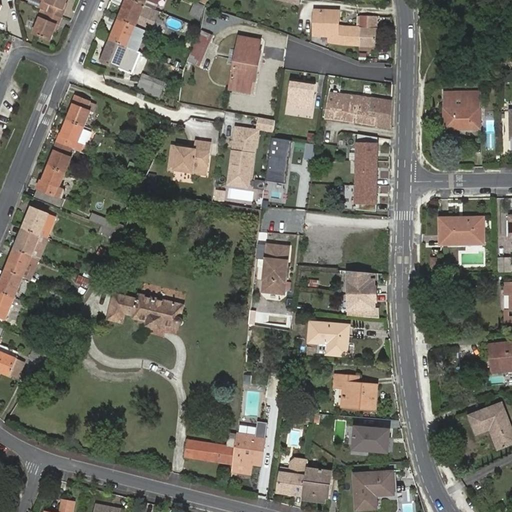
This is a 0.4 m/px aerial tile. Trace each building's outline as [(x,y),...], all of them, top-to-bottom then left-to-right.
[(67,8),(69,0),(25,0),(44,7),(51,10),(66,16),(69,9),(67,8)] [(139,27),(147,6),(131,0),(129,0),(122,20),(139,27)] [(157,10),(160,0),(131,0),(147,6),(157,10)] [(203,17),(205,5),(196,4),(194,15),(203,17)] [(62,24),(66,16),(51,10),(48,18),(44,17),(38,32),(54,38),(60,23),(62,24)] [(337,21),(339,21),(340,12),(318,11),(316,35),(329,36),(329,43),(344,46),(377,47),(378,18),(359,16),(359,26),(341,25),(337,25),(337,21)] [(131,47),(139,27),(122,20),(113,41),(131,47)] [(238,37),(229,83),(248,87),(250,80),(251,72),(254,72),(258,52),(256,51),(258,42),(238,37)] [(135,74),(144,52),(131,47),(113,41),(105,61),(135,74)] [(212,49),(202,45),(196,58),(206,63),(212,49)] [(147,69),(144,79),(163,86),(167,76),(147,69)] [(314,84),(291,81),(287,106),(310,109),(314,84)] [(248,87),(229,83),(228,88),(247,92),(248,87)] [(447,108),(447,126),(461,126),(461,128),(481,128),(481,108),(481,92),(446,93),(447,108)] [(354,95),(331,94),(327,119),(391,128),(392,102),(354,95)] [(71,119),(88,126),(94,111),(90,109),(93,102),(78,96),(75,104),(77,104),(71,119)] [(276,119),(259,117),(257,128),(273,131),(276,119)] [(82,141),(88,126),(71,119),(65,134),(64,133),(60,142),(75,147),(78,140),(82,141)] [(255,133),(236,130),(227,176),(246,180),(255,133)] [(316,143),(318,133),(310,132),(308,141),(316,143)] [(296,142),(276,139),(270,181),(289,184),(296,142)] [(173,156),(171,167),(203,173),(208,142),(195,140),(194,148),(171,143),(168,155),(173,156)] [(384,141),(359,140),(358,203),(387,204),(388,184),(383,184),(384,141)] [(71,156),(75,147),(60,142),(56,150),(58,150),(52,165),(69,172),(75,157),(71,156)] [(63,187),(69,172),(52,165),(46,180),(45,180),(41,188),(56,194),(59,186),(63,187)] [(38,197),(65,208),(70,197),(65,196),(67,189),(63,187),(59,186),(56,194),(41,188),(38,197)] [(37,231),(54,238),(62,216),(45,210),(37,231)] [(93,213),(91,220),(102,224),(99,234),(120,242),(126,225),(93,213)] [(73,221),(62,216),(54,238),(64,242),(73,221)] [(441,219),(441,243),(457,243),(457,241),(483,240),(483,220),(457,221),(457,219),(441,219)] [(46,259),(54,238),(37,231),(29,252),(46,259)] [(101,246),(97,254),(105,258),(109,250),(101,246)] [(280,248),(271,247),(265,288),(268,291),(280,293),(283,290),(289,251),(281,250),(280,248)] [(37,280),(46,259),(29,252),(20,273),(37,280)] [(511,256),(498,257),(498,272),(511,271),(511,256)] [(429,266),(439,266),(438,257),(428,257),(429,266)] [(56,263),(46,259),(37,280),(47,284),(56,263)] [(377,274),(347,271),(349,318),(378,321),(377,274)] [(29,301),(37,280),(20,273),(12,294),(29,301)] [(79,275),(77,284),(90,287),(92,279),(79,275)] [(21,321),(29,301),(12,294),(4,314),(21,321)] [(138,300),(114,294),(108,319),(123,322),(125,313),(135,315),(134,318),(149,321),(162,324),(177,327),(178,325),(179,325),(180,324),(180,325),(181,324),(182,323),(183,322),(183,320),(183,319),(182,318),(181,317),(180,316),(182,305),(166,301),(165,305),(154,303),(155,299),(139,295),(138,300)] [(338,345),(338,355),(351,357),(353,328),(315,324),(313,343),(332,345),(338,345)] [(39,356),(45,342),(34,337),(28,352),(39,356)] [(4,341),(1,349),(0,352),(0,367),(15,374),(22,357),(26,350),(4,341)] [(511,343),(499,344),(501,367),(511,365),(511,343)] [(345,388),(343,405),(374,409),(376,387),(358,385),(359,378),(336,375),(334,387),(345,388)] [(283,380),(270,379),(268,399),(280,400),(283,380)] [(499,449),(511,443),(511,429),(501,404),(471,416),(478,433),(491,428),(499,449)] [(356,427),(355,451),(390,454),(391,429),(356,427)] [(266,437),(238,433),(237,448),(236,451),(234,465),(233,471),(250,473),(251,462),(252,454),(263,455),(266,437)] [(236,451),(237,448),(188,442),(188,445),(236,451)] [(236,451),(188,445),(186,459),(234,465),(236,451)] [(262,464),(263,455),(252,454),(251,462),(262,464)] [(298,493),(305,494),(308,471),(309,462),(298,461),(293,464),(292,471),(283,470),(280,494),(290,495),(290,494),(294,495),(294,496),(297,496),(298,493)] [(331,474),(308,471),(304,500),(318,502),(318,497),(330,499),(331,488),(329,488),(329,485),(332,483),(333,477),(331,474)] [(358,474),(358,508),(378,507),(378,494),(393,494),(392,472),(358,474)] [(72,511),(74,503),(63,501),(61,511),(72,511)]
